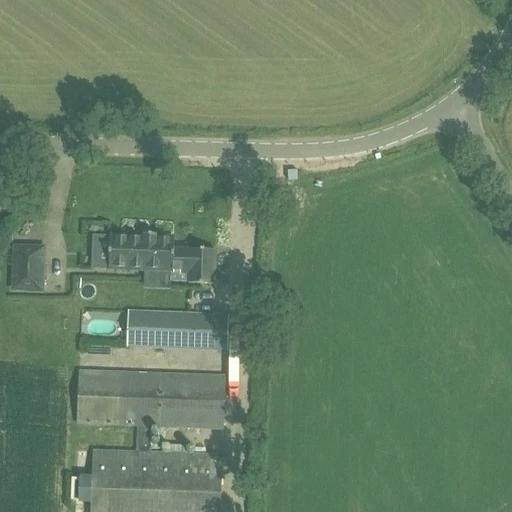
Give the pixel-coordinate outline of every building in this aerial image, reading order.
[(135,273),(151,274),(151,267),(152,267),(153,251),(153,252),(154,242),(136,241),(136,240),(110,239),(109,273),(135,274),(135,273)] [(43,291),(44,249),(15,248),(14,290),(43,291)] [(150,285),(169,286),(169,288),(180,289),(180,287),(214,288),(216,254),(153,252),(153,251),(152,267),(151,267),(151,274),(150,285)] [(128,348),(203,351),(227,352),(228,316),(130,313),(128,348)] [(226,377),(80,372),(78,425),(138,428),(137,453),(151,454),(152,428),(224,431),(226,377)] [(137,453),(94,452),(91,511),(220,511),(223,456),(151,454),(137,453)]
